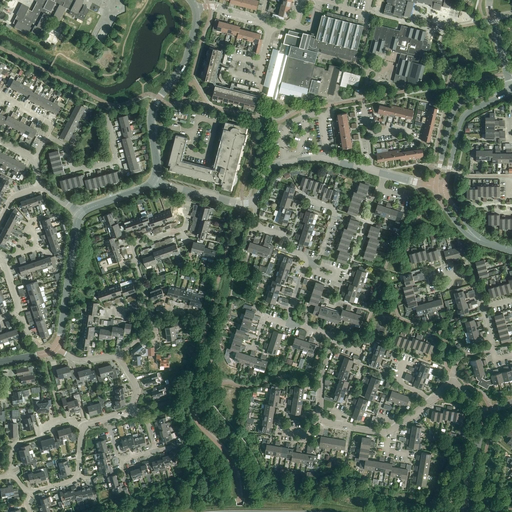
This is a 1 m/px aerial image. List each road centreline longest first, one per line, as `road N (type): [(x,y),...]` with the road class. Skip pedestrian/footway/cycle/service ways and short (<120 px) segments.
road 1 (residential): [(369,170),(323,158),(277,165),(250,201)]
road 2 (tertiary): [(80,215),(55,347)]
road 3 (tertiary): [(506,91),(454,111),(435,187)]
road 4 (residential): [(45,136),(65,146),(72,166),(116,161),(108,118)]
road 5 (tertiary): [(151,128),(151,109),(188,53),(195,9)]
road 6 (tertiary): [(445,187),(461,120),(506,91)]
